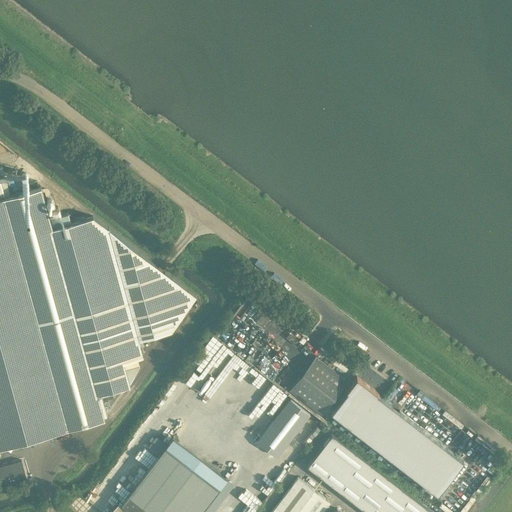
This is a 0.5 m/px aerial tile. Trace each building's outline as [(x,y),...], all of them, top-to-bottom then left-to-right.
[(0,166),(0,445),(104,417),(97,392),(129,384),(139,367),(136,357),(142,355),(138,339),(170,331),(195,297),(92,216),(84,218),(70,222),(68,213),(49,217),(41,186),(10,194),(2,166),(0,166)] [(315,355),(289,389),(321,414),(347,380),(315,355)] [(380,393),(358,376),(347,389),(348,390),(332,411),(438,493),(464,460),(379,394),(380,393)] [(290,398),(257,441),(276,456),(310,413),(290,398)] [(120,501),(109,511),(199,511),(240,460),(185,419),(122,502),(120,501)] [(434,511),(332,433),(307,465),(367,511),(434,511)] [(21,460),(0,465),(0,488),(27,481),(21,460)] [(321,511),(330,501),(298,477),(270,511),(321,511)]
